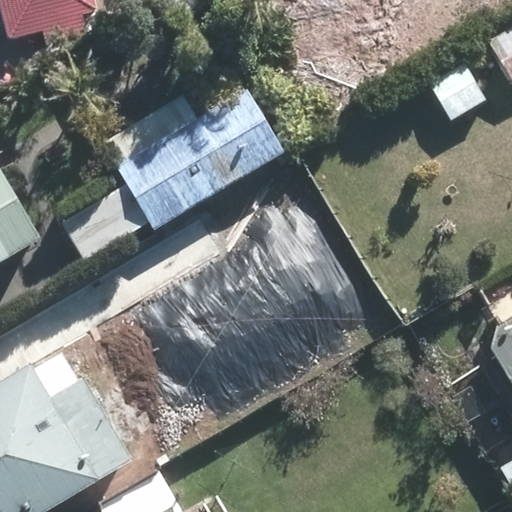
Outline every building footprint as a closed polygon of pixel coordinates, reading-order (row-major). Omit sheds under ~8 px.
[(5,0),(14,33),(103,11),(100,0),(5,0)] [(511,22),(483,40),(511,87),(511,22)] [(465,59),(425,84),(450,125),(491,100),(465,59)] [(283,157),(251,103),(123,177),(155,231),(283,157)] [(0,186),(0,257),(30,241),(0,186)] [(78,305),(99,340),(184,290),(164,255),(78,305)] [(511,320),(477,341),(511,400),(511,320)] [(0,511),(47,511),(131,465),(84,383),(46,404),(26,369),(0,384),(0,511)]
